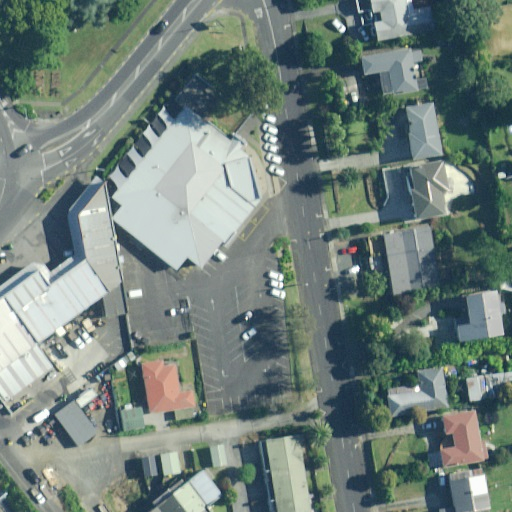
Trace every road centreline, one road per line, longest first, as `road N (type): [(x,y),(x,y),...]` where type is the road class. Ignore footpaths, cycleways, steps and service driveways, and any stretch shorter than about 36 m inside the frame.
road 1 (residential): [(262,0),(353,511)]
road 2 (primary): [(194,0),(105,106)]
